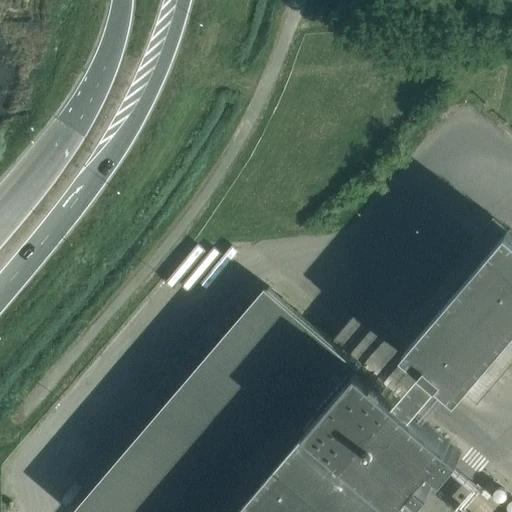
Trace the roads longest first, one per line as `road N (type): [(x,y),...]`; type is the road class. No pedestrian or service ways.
road 1 (unknown): [(511,428),(468,425),(367,326),(357,303),(362,256),(255,263),(184,302),(54,444),(42,473),(47,511)]
road 2 (unclassified): [(13,426),(217,182),(260,108),(301,0)]
road 3 (motorway): [(0,290),(129,123),(180,0)]
road 4 (motorway): [(123,0),(115,49),(92,99),(0,214)]
